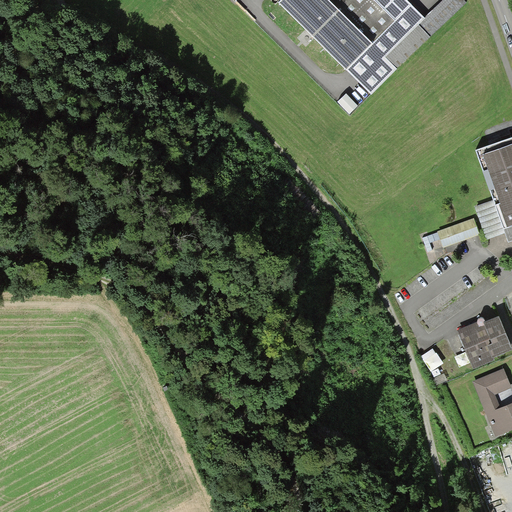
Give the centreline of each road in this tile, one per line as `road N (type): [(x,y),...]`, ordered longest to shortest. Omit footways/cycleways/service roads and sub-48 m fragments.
road 1 (track): [(54,0),(226,101),(334,213),(397,332),(473,511)]
road 2 (track): [(0,251),(130,293),(271,444),(306,511)]
road 3 (track): [(95,277),(214,511)]
road 4 (residential): [(511,280),(424,337),(406,308)]
